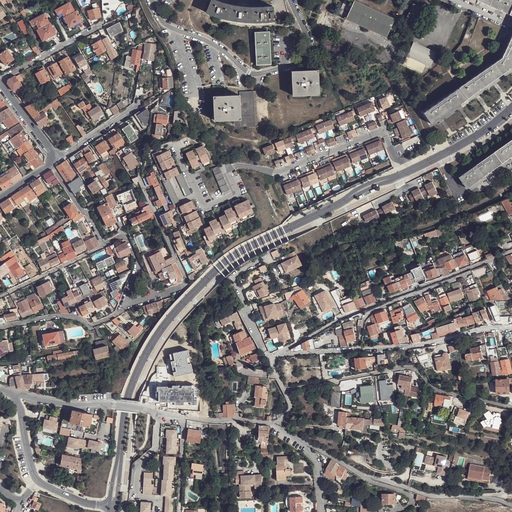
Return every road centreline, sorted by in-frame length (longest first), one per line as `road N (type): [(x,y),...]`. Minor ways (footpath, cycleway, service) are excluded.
road 1 (tertiary): [(408,170),(245,248),(205,280),(142,360),(121,451)]
road 2 (residential): [(276,353),(511,252)]
road 3 (residential): [(283,391),(417,365),(438,391),(511,408)]
road 4 (residential): [(303,440),(362,476),(431,496),(511,506)]
road 5 (residential): [(359,349),(511,328)]
road 6 (residential): [(146,143),(140,180),(183,286)]
road 7 (residential): [(359,349),(365,313),(471,272)]
road 8 (residential): [(159,414),(13,394)]
road 9 (residential): [(0,327),(56,316),(91,325),(127,306)]
road 10 (tertiary): [(408,170),(511,107)]
road 11 (residential): [(155,511),(157,500),(136,491),(139,465),(156,447),(159,414)]
